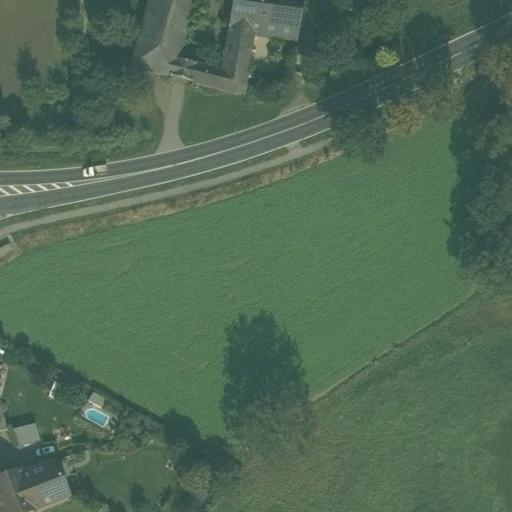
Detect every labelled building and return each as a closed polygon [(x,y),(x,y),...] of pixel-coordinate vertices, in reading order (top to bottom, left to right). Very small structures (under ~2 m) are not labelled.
[(149,0),(129,69),(130,69),(173,80),(178,61),(195,0),(149,0)] [(254,35),(257,36),(260,15),(265,16),(267,0),(233,0),(222,73),(219,91),(244,98),(254,35)] [(267,0),(265,16),(260,15),(257,36),(296,41),(297,41),(303,0),(267,0)] [(193,65),(178,61),(173,80),(188,84),(193,65)] [(188,84),(219,91),(222,73),(193,65),(188,84)] [(69,498),(55,463),(23,475),(26,483),(31,498),(36,510),(69,498)] [(0,478),(0,511),(31,511),(36,510),(31,498),(26,483),(23,475),(21,470),(0,478)]
